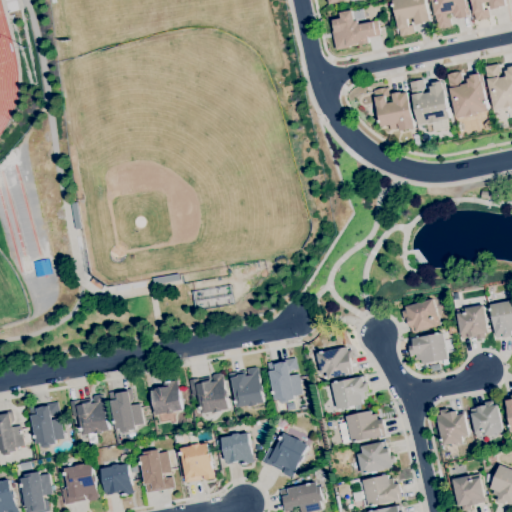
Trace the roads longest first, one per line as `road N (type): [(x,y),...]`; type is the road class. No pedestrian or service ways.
road 1 (residential): [(511,164),(468,172),(404,167),(348,134),(318,75),(303,0)]
road 2 (residential): [(0,382),(270,330),(299,312)]
road 3 (residential): [(318,75),(511,36)]
road 4 (residential): [(378,334),(407,395),(435,511)]
